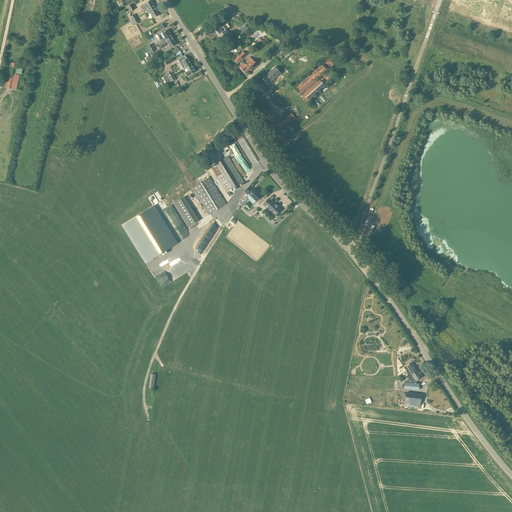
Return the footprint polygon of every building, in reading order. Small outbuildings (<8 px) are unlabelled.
[(151,0),(145,3),(148,9),(146,10),(147,12),(155,8),(151,0)] [(155,8),(147,12),(148,14),(151,13),(154,18),(159,15),(155,8)] [(228,34),(222,23),(215,28),(217,32),(218,31),(220,34),(218,34),(221,38),(228,34)] [(162,32),(157,34),(162,43),(164,42),(172,37),(168,30),(162,33),(162,32)] [(162,43),(159,45),(161,49),(168,45),(169,44),(171,48),(176,45),(172,37),(164,42),(162,43)] [(185,59),(183,56),(181,58),(187,68),(192,65),(188,58),(185,59)] [(172,57),(165,61),(167,65),(174,61),(172,57)] [(252,70),(257,65),(250,57),(245,61),(248,64),(247,65),(252,70)] [(329,58),(295,89),(307,102),(334,78),(327,70),(334,64),(329,58)] [(11,63),(6,87),(17,89),(20,76),(16,75),(16,74),(18,66),(18,65),(18,64),(11,63)] [(246,66),(244,63),(239,67),(247,75),(252,70),(247,65),(246,66)] [(187,76),(196,72),(192,65),(187,68),(189,71),(186,73),(187,76)] [(269,84),(281,72),(276,67),(263,78),(269,84)] [(281,121),(272,110),(265,116),(281,132),(296,118),(291,112),(281,121)] [(244,144),(240,133),(234,136),(238,146),(244,144)] [(241,149),(229,155),(232,162),(235,161),(233,158),(237,156),(239,160),(242,159),(243,161),(244,160),(246,159),(241,149)] [(227,192),(244,182),(228,156),(211,167),(227,192)] [(209,215),(227,204),(210,177),(193,188),(209,215)] [(253,189),(250,187),(245,191),(248,194),(249,193),(256,201),(262,196),(259,192),(258,193),(254,188),(253,189)] [(186,228),(198,221),(184,197),(162,209),(167,218),(171,215),(173,220),(171,221),(178,233),(179,233),(178,230),(185,226),(186,228)] [(271,201),(269,199),(264,204),(266,206),(268,208),(269,207),(277,215),(282,210),(272,200),(271,201)] [(153,206),(123,225),(146,262),(176,243),(153,206)] [(418,372),(412,363),(404,368),(414,383),(416,382),(422,378),(423,377),(420,372),(418,372)] [(420,407),(422,395),(406,393),(404,405),(420,407)]
